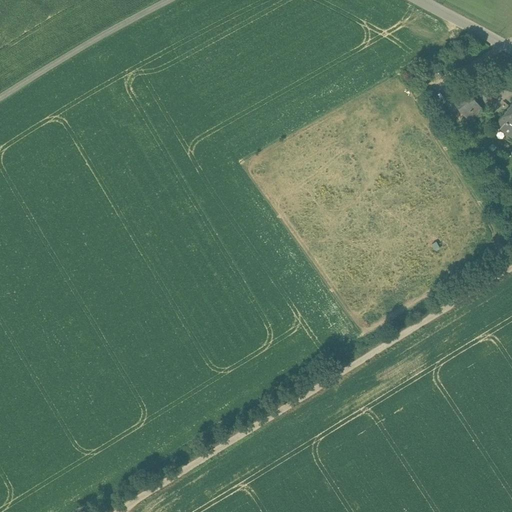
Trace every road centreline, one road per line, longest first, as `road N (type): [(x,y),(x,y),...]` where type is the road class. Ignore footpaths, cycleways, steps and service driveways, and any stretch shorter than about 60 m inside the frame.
road 1 (track): [(110,511),(511,266)]
road 2 (unclassified): [(0,97),(166,0)]
